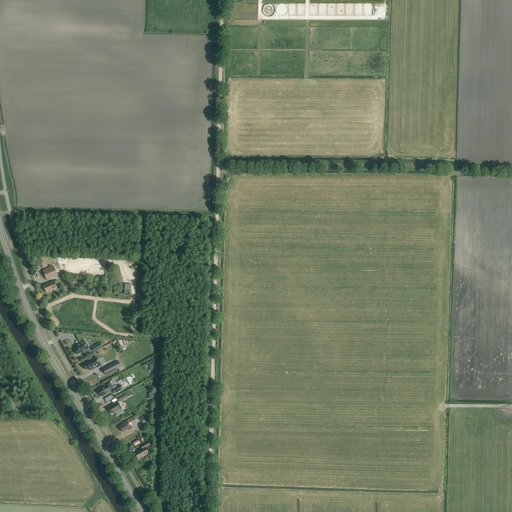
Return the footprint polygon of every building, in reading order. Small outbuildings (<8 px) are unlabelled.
[(58,276),(54,267),(43,271),(47,280),(58,276)] [(57,288),(54,282),(43,286),(46,293),(57,288)] [(77,355),(80,353),(80,354),(89,349),(85,341),(76,346),(77,348),(74,350),(77,355)] [(91,348),(94,353),(103,347),(100,342),(91,348)] [(96,357),(95,358),(92,360),(84,365),(85,366),(84,367),(86,371),(88,370),(89,372),(96,367),(96,369),(102,366),(96,357)] [(118,361),(102,369),(106,375),(121,367),(118,361)] [(150,370),(155,368),(152,361),(147,363),(150,370)] [(121,386),(114,389),(113,387),(116,385),(113,380),(110,382),(110,383),(98,391),(102,397),(112,391),(114,394),(123,389),(121,386)] [(127,398),(125,394),(118,398),(120,402),(127,398)] [(117,402),(114,404),(114,405),(108,408),(112,414),(118,411),(122,409),(117,402)] [(138,415),(129,420),(122,424),(123,425),(119,427),(122,432),(128,429),(129,430),(132,428),(131,427),(138,423),(137,422),(141,420),(138,415)] [(138,460),(148,455),(149,454),(146,448),(150,446),(148,442),(140,446),(142,448),(134,453),(138,460)]
